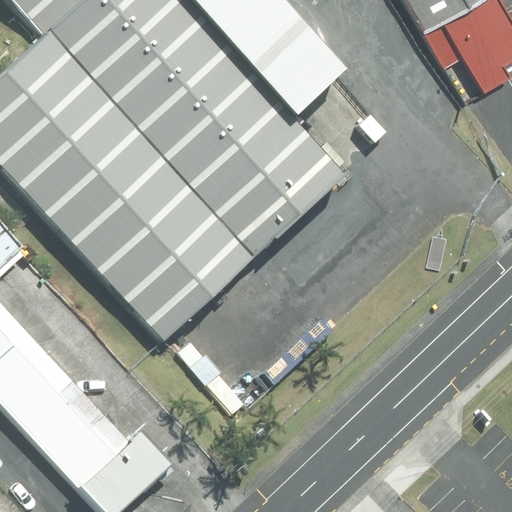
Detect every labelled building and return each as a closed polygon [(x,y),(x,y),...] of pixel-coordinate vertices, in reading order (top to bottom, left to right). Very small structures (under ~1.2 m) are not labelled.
[(5,0),(41,42),(91,0),(5,0)] [(91,0),(41,42),(237,273),(238,274),(263,252),(333,193),(282,134),(168,0),(91,0)] [(260,0),(168,0),(282,134),(335,88),(260,0)] [(480,0),(392,0),(416,39),(480,0)] [(41,42),(0,77),(0,193),(139,357),(238,274),(237,273),(41,42)] [(366,233),(333,193),(263,252),(296,292),(366,233)] [(0,292),(32,266),(0,228),(0,394),(88,498),(132,461),(0,305),(0,292)]
